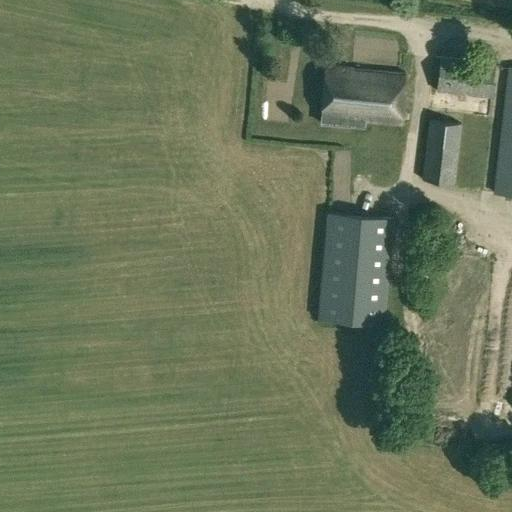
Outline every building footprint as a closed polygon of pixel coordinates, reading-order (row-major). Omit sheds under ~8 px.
[(402,65),(403,38),(361,37),(360,63),(402,65)] [(481,62),(440,58),(437,92),(491,98),(496,60),(482,58),(481,62)] [(326,66),(321,123),(350,126),(351,120),(401,124),(405,73),(326,66)] [(511,67),(509,67),(495,193),(511,195),(511,67)] [(429,120),(421,180),(455,184),(462,124),(429,120)] [(385,324),(395,218),(327,212),(318,319),(385,324)] [(456,284),(455,296),(479,298),(479,286),(456,284)]
